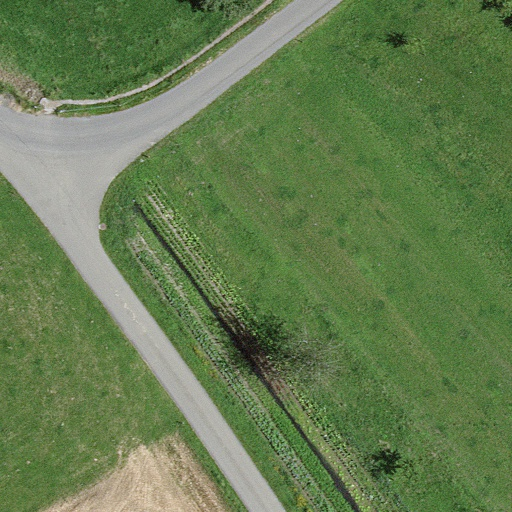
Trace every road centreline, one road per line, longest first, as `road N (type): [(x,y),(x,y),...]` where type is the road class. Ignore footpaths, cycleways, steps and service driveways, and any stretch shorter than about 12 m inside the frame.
road 1 (unclassified): [(315,0),(51,190),(0,146)]
road 2 (track): [(51,190),(263,511)]
